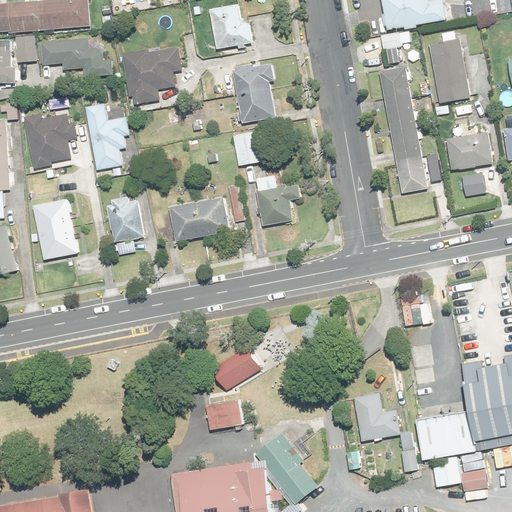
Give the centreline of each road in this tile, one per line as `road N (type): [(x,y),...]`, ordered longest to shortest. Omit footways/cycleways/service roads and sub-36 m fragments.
road 1 (tertiary): [(0,336),(368,264)]
road 2 (residential): [(368,264),(321,0)]
road 3 (tertiary): [(368,264),(511,236)]
